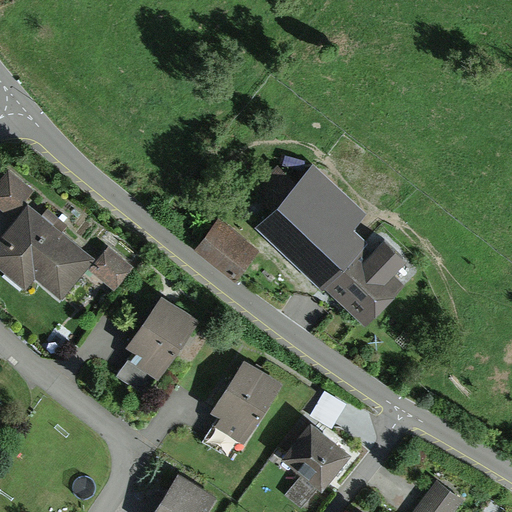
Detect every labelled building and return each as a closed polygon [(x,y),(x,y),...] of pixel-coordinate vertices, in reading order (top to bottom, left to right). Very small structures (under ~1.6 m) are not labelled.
[(309,157),(252,217),(362,320),(404,276),(392,264),(406,249),(309,157)] [(10,167),(0,178),(0,204),(16,217),(30,201),(38,190),(10,167)] [(42,211),(30,201),(16,217),(0,237),(0,264),(26,285),(34,275),(64,298),(89,267),(98,256),(65,229),(70,223),(47,204),(42,211)] [(194,239),(235,275),(259,247),(218,212),(194,239)] [(109,243),(98,256),(89,267),(114,288),(134,263),(109,243)] [(201,316),(163,289),(126,340),(136,347),(118,372),(146,392),(201,316)] [(283,380),(245,355),(212,405),(222,411),(203,440),(233,458),(283,380)] [(350,446),(310,416),(282,454),(303,469),(285,493),(302,505),(321,480),(323,482),(350,446)] [(208,511),(219,496),(179,470),(151,511),(208,511)] [(434,473),(405,511),(454,511),(465,496),(434,473)] [(271,511),(253,499),(243,511),(271,511)]
